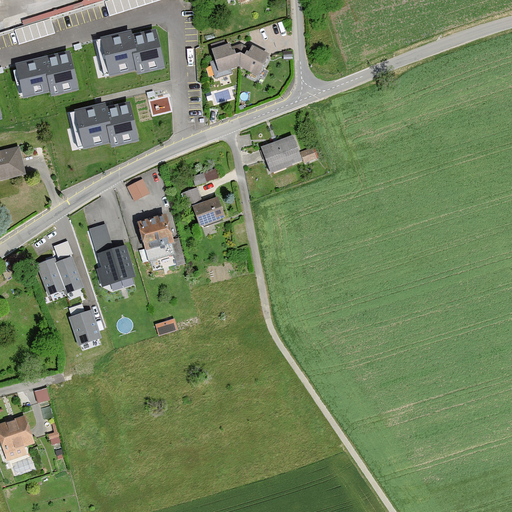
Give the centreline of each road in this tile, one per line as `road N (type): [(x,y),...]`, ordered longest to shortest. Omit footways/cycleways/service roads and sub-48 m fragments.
road 1 (tertiary): [(0,252),(121,175),(308,97)]
road 2 (tertiary): [(308,97),(511,22)]
road 3 (track): [(272,332),(392,511)]
